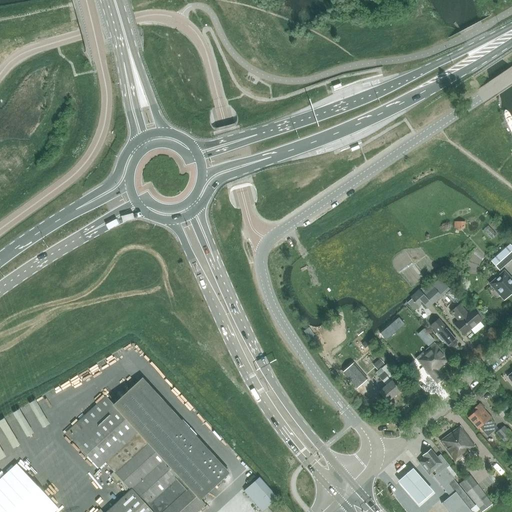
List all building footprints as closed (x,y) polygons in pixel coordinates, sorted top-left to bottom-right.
[(491,261),(499,270),(511,258),(511,247),(509,245),(491,261)] [(511,292),(511,280),(504,271),(490,284),(504,300),(511,292)] [(440,278),(423,293),(432,304),(449,289),(440,278)] [(427,309),(432,304),(423,293),(420,289),(410,297),(419,307),(422,303),(427,309)] [(451,290),(445,294),(455,305),(460,301),(451,290)] [(472,310),(472,309),(466,314),(459,306),(450,314),(457,322),(453,325),(463,336),(470,330),(480,322),(481,321),(481,320),(484,318),(475,307),(472,310)] [(398,318),(379,333),(385,341),(404,325),(398,318)] [(441,322),(438,319),(436,321),(431,326),(430,326),(433,329),(449,348),(457,341),(441,322)] [(434,341),(431,337),(424,343),(428,347),(434,341)] [(419,355),(416,358),(418,360),(417,361),(437,384),(445,378),(439,370),(444,365),(444,364),(449,360),(434,343),(419,355)] [(378,369),(383,364),(379,359),(373,364),(378,369)] [(387,363),(382,368),(385,371),(379,376),(382,380),(393,371),(387,363)] [(343,373),(356,388),(367,379),(354,364),(343,373)] [(144,379),(115,406),(203,503),(233,475),(144,379)] [(379,392),(387,402),(400,390),(392,381),(379,392)] [(203,503),(115,406),(105,396),(66,433),(98,469),(105,463),(114,472),(115,473),(130,490),(105,511),(196,511),(204,504),(203,503)] [(479,426),(488,436),(498,428),(490,419),(491,418),(480,404),(473,410),(475,412),(469,418),(477,428),(479,426)] [(440,440),(456,462),(476,447),(460,426),(440,440)] [(511,436),(504,427),(496,433),(505,443),(511,449),(511,448),(511,436)] [(447,511),(470,511),(468,509),(473,505),(452,479),(453,478),(445,468),(448,466),(440,456),(437,458),(430,450),(422,456),(424,458),(419,462),(429,474),(434,469),(438,473),(434,477),(450,496),(441,504),(447,511)] [(0,511),(52,511),(56,509),(16,465),(0,479),(0,511)] [(413,471),(398,483),(418,507),(433,494),(413,471)] [(462,483),(468,491),(482,511),(492,504),(472,476),(462,483)] [(259,478),(248,488),(266,508),(277,498),(259,478)] [(496,489),(503,495),(508,490),(501,484),(496,489)]
